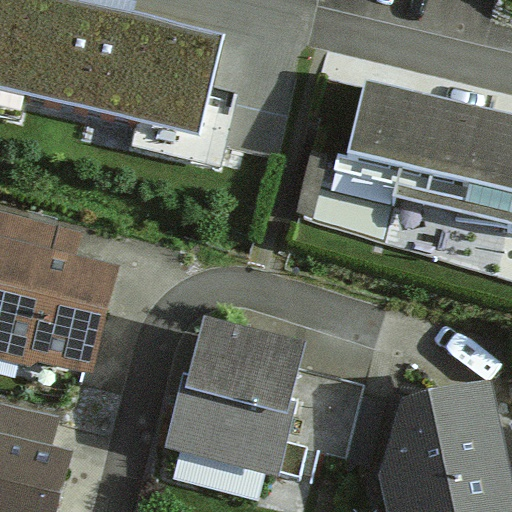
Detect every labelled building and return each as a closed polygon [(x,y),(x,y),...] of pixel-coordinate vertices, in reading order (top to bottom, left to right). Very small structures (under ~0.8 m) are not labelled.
[(234,45),(38,0),(0,0),(0,97),(210,147),(234,45)] [(511,123),(382,95),(358,202),(511,236),(511,123)] [(120,276),(0,245),(0,366),(34,375),(35,368),(93,383),(120,276)] [(320,358),(223,333),(191,458),(288,483),(320,358)] [(511,511),(511,452),(500,404),(417,424),(400,482),(406,511),(511,511)] [(50,511),(62,467),(0,451),(0,511),(50,511)]
